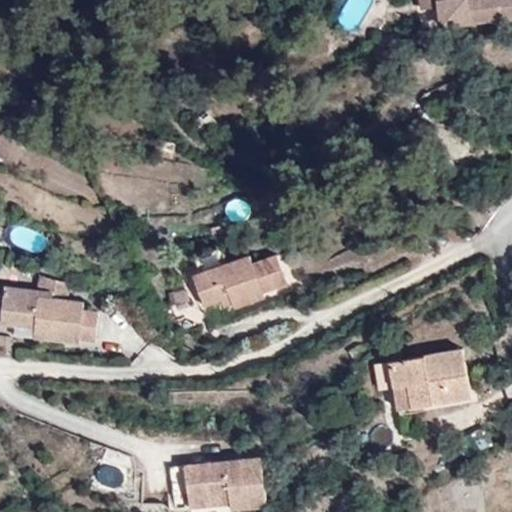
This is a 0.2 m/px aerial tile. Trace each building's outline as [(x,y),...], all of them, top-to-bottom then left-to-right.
[(486,0),(450,0),(458,55),(511,48),(511,14),(502,15),(488,17),(486,0)] [(502,15),(499,0),(486,0),(488,17),(502,15)] [(452,165),(471,155),(457,128),(439,137),(452,165)] [(267,269),(264,259),(205,276),(214,308),(237,301),(242,316),(277,307),(275,297),(298,291),(289,262),(267,269)] [(60,316),(58,328),(58,330),(90,337),(91,331),(105,332),(110,300),(95,297),(96,289),(79,287),(80,269),(52,265),(52,274),(50,290),(14,286),(11,305),(23,308),(60,316)] [(50,290),(52,274),(15,270),(14,286),(50,290)] [(21,320),(58,328),(60,316),(23,308),(21,320)] [(0,330),(20,334),(22,321),(0,317),(0,330)] [(406,364),(409,391),(411,420),(436,417),(435,412),(483,405),(477,356),(406,364)] [(390,392),(409,391),(406,364),(388,366),(390,392)] [(227,494),(227,503),(228,508),(263,506),(262,458),(184,459),(186,497),(227,494)] [(172,504),(227,503),(227,494),(186,497),(184,459),(170,459),(172,504)]
